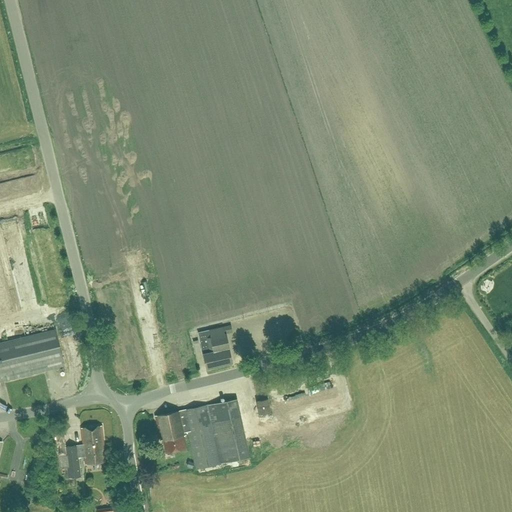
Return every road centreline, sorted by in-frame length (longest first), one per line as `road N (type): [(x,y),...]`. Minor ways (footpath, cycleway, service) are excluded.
road 1 (unclassified): [(97,396),(95,347),(8,0)]
road 2 (unclassified): [(124,403),(360,335),(457,281)]
